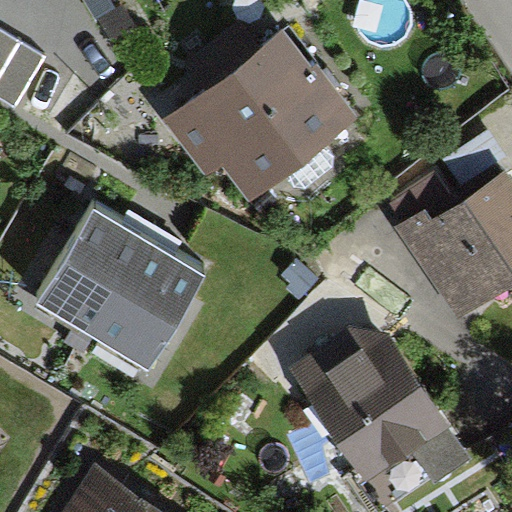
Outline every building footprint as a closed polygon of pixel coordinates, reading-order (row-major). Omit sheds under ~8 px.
[(314,51),(284,13),(234,51),(160,108),(205,166),(221,153),(248,187),(359,103),(317,49),(314,51)] [(46,51),(0,25),(0,89),(19,100),(46,51)] [(444,153),(460,177),(505,148),(489,123),(444,153)] [(401,212),(393,217),(458,311),(511,273),(511,163),(506,155),(454,190),(432,205),(426,195),(401,212)] [(454,190),(436,165),(390,197),(401,212),(426,195),(432,205),(454,190)] [(37,285),(91,319),(150,224),(124,208),(96,191),(37,285)] [(177,241),(150,224),(91,319),(148,354),(207,259),(177,241)] [(451,409),(389,319),(351,319),(290,357),(368,469),(412,437),(447,412),(451,409)] [(471,447),(447,412),(412,437),(436,472),(471,447)] [(184,511),(94,455),(57,511),(184,511)]
